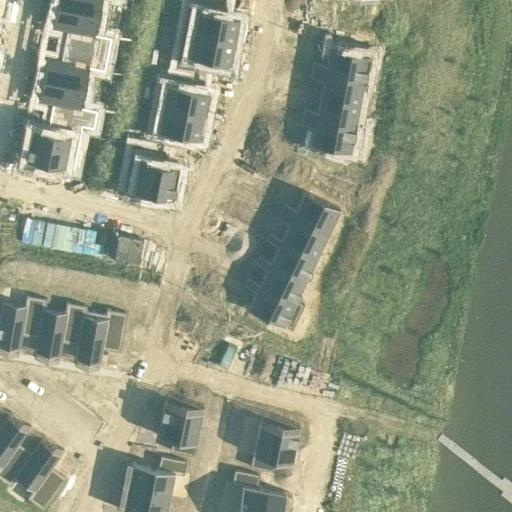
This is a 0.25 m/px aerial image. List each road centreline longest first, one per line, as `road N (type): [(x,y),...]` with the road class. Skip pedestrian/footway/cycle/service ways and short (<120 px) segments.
road 1 (residential): [(150,371),(319,407),(297,511)]
road 2 (residential): [(268,0),(271,56),(209,187),(183,221)]
road 3 (residential): [(0,189),(183,221)]
road 4 (residential): [(77,511),(150,371)]
road 5 (residential): [(0,151),(30,0)]
road 6 (residential): [(150,371),(183,221)]
